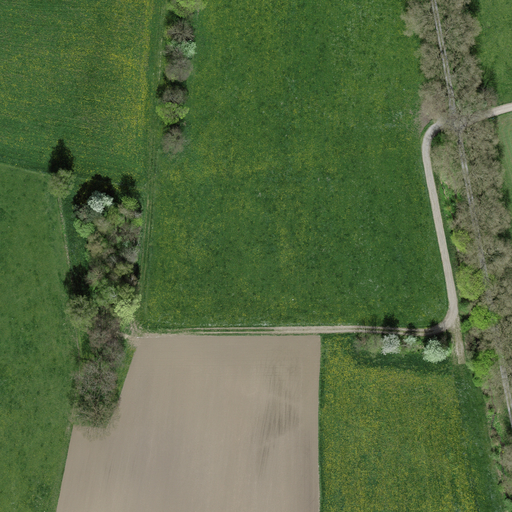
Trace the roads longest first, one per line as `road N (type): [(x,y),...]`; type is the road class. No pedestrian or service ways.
road 1 (track): [(511,106),(440,125),(426,141),(452,293),(443,326),(146,328)]
road 2 (track): [(454,121),(511,403)]
road 3 (track): [(454,121),(433,0)]
